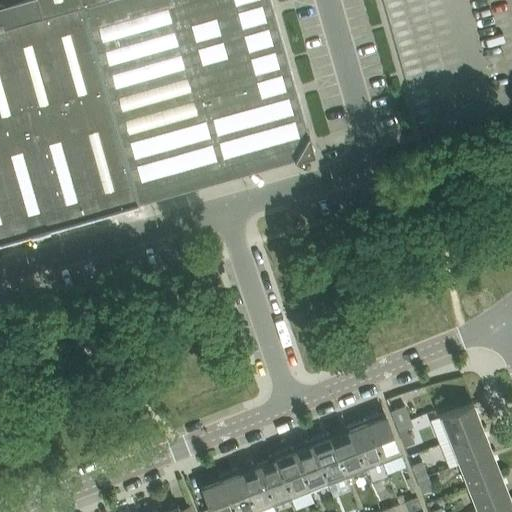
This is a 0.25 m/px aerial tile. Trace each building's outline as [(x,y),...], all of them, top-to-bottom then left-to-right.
[(0,237),(137,199),(81,0),(37,0),(41,13),(0,24),(0,237)] [(81,0),(137,199),(180,187),(193,183),(289,156),(296,154),(294,146),(301,135),(309,133),(307,127),(300,101),(296,86),(271,0),(81,0)] [(442,414),(451,437),(482,425),(473,402),(442,414)] [(385,410),(366,418),(383,461),(402,454),(385,410)] [(366,418),(347,425),(365,469),(383,461),(366,418)] [(410,419),(396,424),(404,445),(415,441),(409,427),(412,425),(410,419)] [(347,425),(329,432),(346,476),(365,469),(347,425)] [(451,437),(460,461),(491,448),(482,425),(451,437)] [(324,437),(312,441),(328,483),(346,476),(329,432),(323,434),(324,437)] [(305,444),(293,448),(310,490),(328,483),(312,441),(311,442),(310,439),(304,441),(305,444)] [(287,451),(275,455),(292,497),(310,490),(293,448),(293,449),(292,446),(286,449),(287,451)] [(460,461),(469,485),(501,473),(491,448),(460,461)] [(268,458),(257,463),(273,505),(292,497),(275,455),(274,456),(274,454),(267,456),(268,458)] [(412,464),(417,477),(428,473),(423,460),(412,464)] [(255,461),(238,468),(255,511),(273,505),(257,463),(256,463),(255,461)] [(238,468),(219,475),(234,511),(254,511),(255,511),(238,468)] [(428,473),(417,477),(423,493),(434,489),(428,473)] [(469,485),(479,509),(510,496),(501,473),(469,485)] [(212,511),(234,511),(219,475),(213,477),(214,479),(202,484),(212,511)] [(404,498),(408,509),(421,503),(417,493),(404,498)] [(479,509),(479,511),(511,511),(511,501),(510,496),(479,509)] [(172,507),(159,511),(193,511),(190,502),(179,506),(177,503),(171,505),(172,507)]
